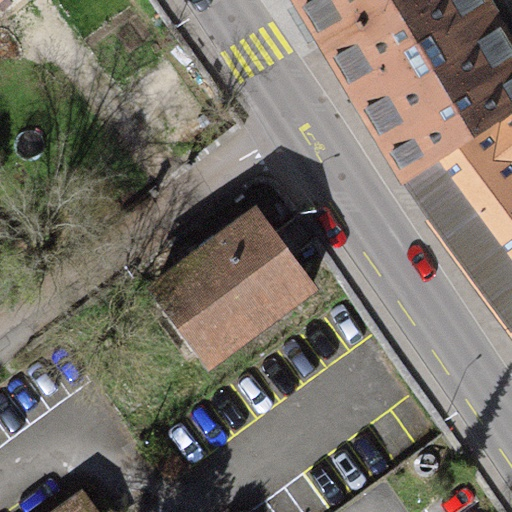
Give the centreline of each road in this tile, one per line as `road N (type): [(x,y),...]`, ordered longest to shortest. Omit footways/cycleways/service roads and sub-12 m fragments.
road 1 (secondary): [(296,122),(511,435)]
road 2 (residential): [(0,338),(296,122)]
road 3 (secondary): [(221,0),(296,122)]
